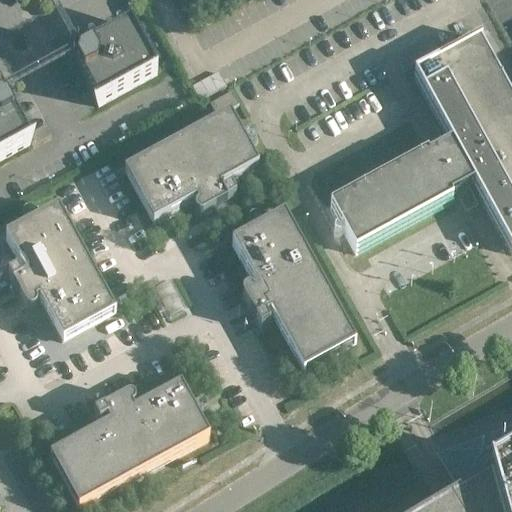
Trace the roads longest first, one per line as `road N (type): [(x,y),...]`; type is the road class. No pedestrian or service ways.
road 1 (unclassified): [(204,511),(511,322)]
road 2 (unknown): [(154,0),(176,35),(221,56),(319,0)]
road 3 (unknown): [(355,283),(467,219)]
